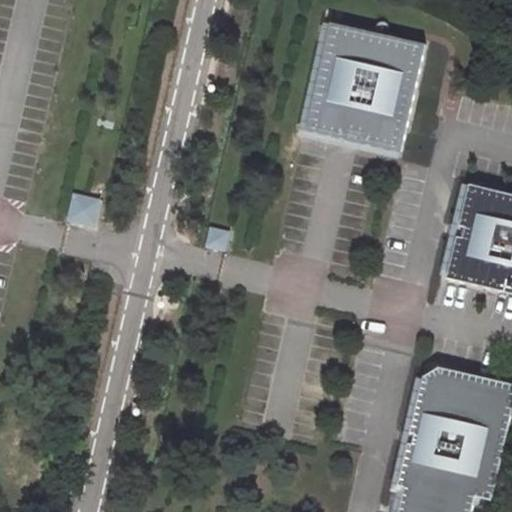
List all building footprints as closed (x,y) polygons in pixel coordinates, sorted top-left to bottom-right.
[(426,43),(332,21),(307,129),(402,150),(426,43)] [(511,194),(471,185),(461,227),(466,228),(464,239),(458,237),(447,280),(511,295),(511,194)] [(101,199),(76,194),(70,219),(95,225),(101,199)] [(229,233),(214,229),(210,245),(225,248),(229,233)] [(473,511),(477,498),(493,501),(511,418),(511,384),(440,368),(425,377),(412,434),(416,435),(413,446),(410,446),(400,490),(406,492),(401,511),(473,511)]
